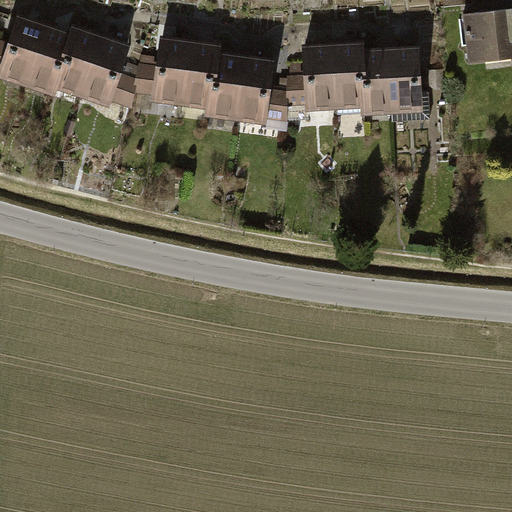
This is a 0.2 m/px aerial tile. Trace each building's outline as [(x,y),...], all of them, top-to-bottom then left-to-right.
[(508,9),(462,15),(468,63),(511,57),(511,19),(509,20),(508,9)] [(0,78),(20,85),(39,23),(12,15),(4,40),(0,38),(0,78)] [(20,85),(48,94),(50,88),(68,32),(39,23),(20,85)] [(77,98),(97,34),(69,26),(68,32),(50,88),(77,98)] [(117,81),(129,44),(97,34),(77,98),(107,107),(109,101),(126,107),(133,86),(117,81)] [(151,102),(181,106),(190,40),(158,36),(154,62),(134,59),(130,90),(152,94),(151,102)] [(181,106),(208,110),(216,49),(216,44),(190,40),(181,106)] [(337,108),(363,106),(360,49),(360,42),(333,43),(337,108)] [(307,111),(337,108),(333,43),(302,45),(304,74),(284,76),(286,105),(306,104),(307,111)] [(422,111),(417,46),(390,47),(394,113),(422,111)] [(394,113),(390,47),(360,49),(363,106),(364,114),(394,113)] [(234,121),(243,53),(216,49),(208,110),(207,117),(234,121)] [(270,97),(275,57),(243,53),(234,121),(263,124),(264,119),(283,121),(285,99),(270,97)]
